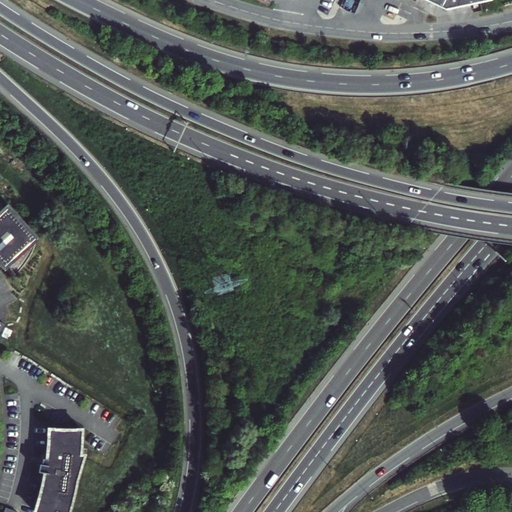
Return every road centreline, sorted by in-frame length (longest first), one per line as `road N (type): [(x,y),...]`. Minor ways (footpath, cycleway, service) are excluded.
road 1 (trunk): [(511,208),(371,180),(269,146),(147,94),(0,8)]
road 2 (trunk): [(0,33),(104,96),(228,154),(337,191),(511,227)]
road 3 (trunk): [(0,78),(114,192),(169,288),(192,388),(184,511)]
road 4 (trunk): [(511,65),(409,83),(301,80),(216,60),(78,0)]
road 5 (trunk): [(511,175),(364,348),(241,511)]
road 6 (trunk): [(273,511),(511,214)]
road 7 (tertiary): [(511,20),(374,32),(211,0)]
road 8 (trunk): [(330,511),(411,449),(511,392)]
road 9 (trunk): [(384,511),(463,478),(511,473)]
